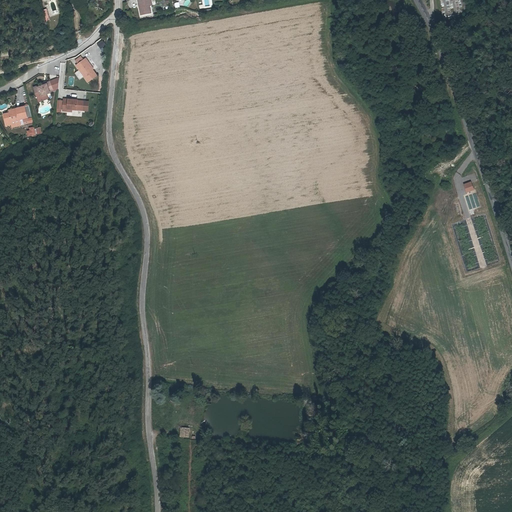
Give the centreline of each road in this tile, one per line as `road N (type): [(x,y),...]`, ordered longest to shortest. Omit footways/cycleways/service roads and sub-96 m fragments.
road 1 (unclassified): [(158,511),(142,307),(145,220),(109,132),(117,11)]
road 2 (tertiary): [(418,0),(442,48),(511,263)]
